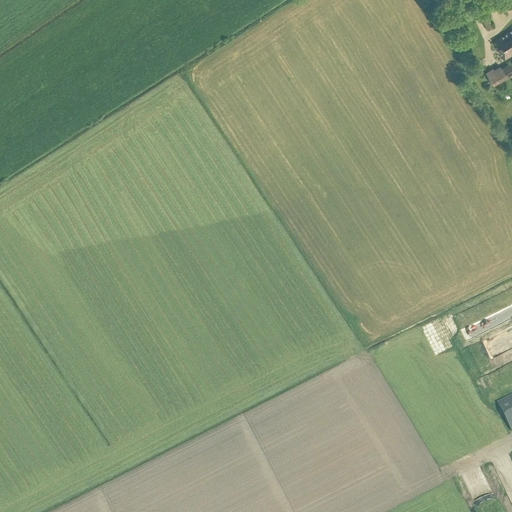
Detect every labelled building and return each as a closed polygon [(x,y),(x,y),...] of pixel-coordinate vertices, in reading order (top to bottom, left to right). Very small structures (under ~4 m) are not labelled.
[(473,0),(488,30),(493,27),(479,0),(473,0)] [(511,29),(494,40),(498,46),(497,46),(505,59),(511,54),(511,29)] [(495,85),(511,73),(511,61),(502,68),(500,66),(494,70),(493,68),(486,72),(495,85)] [(511,295),(499,302),(502,309),(511,304),(511,295)] [(511,432),(511,397),(498,404),(511,433),(511,432)]
